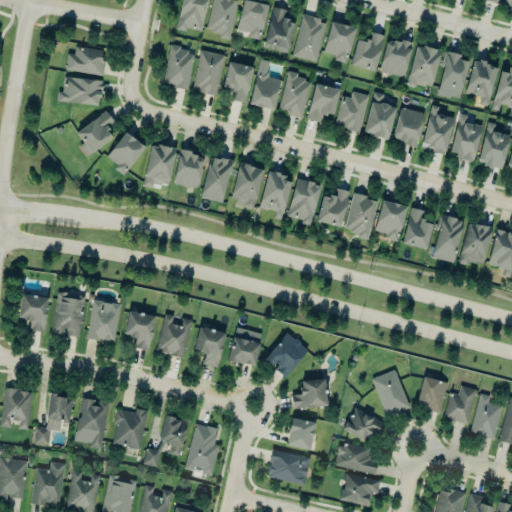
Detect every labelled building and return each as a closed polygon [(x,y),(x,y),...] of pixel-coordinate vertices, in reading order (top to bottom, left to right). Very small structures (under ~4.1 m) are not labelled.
[(207,0),(181,0),(176,27),(201,32),(207,0)] [(213,0),(207,32),(231,37),(238,0),(213,0)] [(242,0),(238,30),(249,32),(249,37),(262,39),(267,3),(246,0),(242,0)] [(263,46),(287,53),(295,23),(287,20),(290,11),(274,6),(263,46)] [(316,62),(327,21),(303,15),(292,55),(316,62)] [(336,55),(335,60),(347,62),(354,26),(329,22),(324,53),(336,55)] [(377,69),(382,34),(370,32),(369,40),(355,38),(351,66),(377,69)] [(404,77),(412,43),(388,37),(379,70),(404,77)] [(432,88),(441,50),(416,44),(407,82),(432,88)] [(106,51),(76,46),(74,54),(68,53),(65,69),(101,76),(106,51)] [(170,46),(162,83),(187,88),(195,51),(170,46)] [(217,95),(225,54),(201,49),(192,90),(217,95)] [(460,99),(467,60),(460,59),(461,53),(446,50),(438,95),(460,99)] [(482,97),(480,104),(488,106),(497,65),(473,59),(465,93),(482,97)] [(246,102),(253,66),(228,61),(223,88),(233,90),(232,100),(246,102)] [(511,107),(511,68),(508,67),(507,72),(501,70),(491,108),(499,110),(501,105),(511,107)] [(249,104),(274,109),(280,79),(268,77),(270,72),(257,69),(249,104)] [(303,116),(311,79),(287,73),(279,111),(303,116)] [(98,105),(101,80),(65,76),(62,92),(58,92),(57,101),(98,105)] [(333,115),(339,88),(315,83),(307,119),(321,122),(323,113),(333,115)] [(351,98),(343,96),(335,125),(359,131),(368,95),(352,91),(351,98)] [(364,133),(389,138),(396,102),(384,100),(385,94),(372,91),(364,133)] [(438,113),(440,107),(432,105),(421,147),(445,153),(454,118),(438,113)] [(416,146),(425,113),(400,107),(392,139),(416,146)] [(114,123),(106,110),(76,132),(84,143),(80,147),(86,156),(112,138),(106,129),(114,123)] [(468,115),(458,114),(451,155),(475,159),(481,125),(466,122),(468,115)] [(510,135),(495,131),(496,124),(487,122),(478,163),(502,168),(510,135)] [(106,156),(118,165),(115,169),(123,175),(145,147),(124,132),(106,156)] [(175,148),(151,143),(142,185),(153,188),(154,183),(167,185),(175,148)] [(204,155),(179,150),(172,183),(197,188),(204,155)] [(210,155),(200,197),(222,203),(232,161),(210,155)] [(261,167),(237,163),(231,203),(256,206),(261,167)] [(282,219),(292,177),(267,172),(259,207),(276,211),(274,218),(282,219)] [(287,218),(312,223),(320,184),(296,178),(287,218)] [(340,227),(349,191),(336,188),(334,197),(323,194),(316,220),(340,227)] [(377,199),(353,194),(345,231),(369,237),(377,199)] [(397,241),(407,206),(382,199),(374,230),(387,234),(386,238),(397,241)] [(433,224),(422,221),(425,211),(412,207),(401,242),(425,249),(433,224)] [(463,220),(442,214),(431,257),(453,262),(463,220)] [(483,266),(492,227),(467,222),(459,261),(483,266)] [(511,277),(511,239),(511,232),(494,229),(489,265),(503,267),(502,276),(511,278),(511,277)] [(79,337),(85,296),(57,292),(52,333),(79,337)] [(29,329),(42,332),(48,298),(21,293),(17,318),(31,320),(29,329)] [(88,338),(116,341),(120,303),(92,300),(88,338)] [(134,348),(150,349),(153,314),(127,311),(125,335),(135,336),(134,348)] [(191,319),(181,318),(180,325),(172,324),(174,315),(164,314),(158,352),(185,356),(191,319)] [(203,364),(217,367),(225,332),(199,326),(193,350),(205,352),(203,364)] [(262,333),(235,327),(228,360),(254,366),(262,333)] [(265,358),(277,367),(275,369),(286,377),(308,350),(286,332),(265,358)] [(374,376),(383,415),(407,409),(398,370),(374,376)] [(441,412),(447,382),(422,377),(416,407),(441,412)] [(328,405),(324,378),(300,381),(301,394),(292,395),(294,410),(328,405)] [(444,417),(468,424),(477,390),(461,385),(458,395),(451,393),(444,417)] [(27,429),(32,391),(5,388),(0,426),(14,428),(27,429)] [(471,434),(495,439),(502,405),(490,403),(492,396),(480,394),(471,434)] [(73,397),(49,395),(46,427),(36,426),(34,443),(49,445),(50,430),(60,431),(61,422),(70,423),(73,397)] [(501,441),(511,443),(511,397),(509,397),(501,441)] [(109,402),(82,398),(76,443),(103,447),(109,402)] [(112,443),(139,450),(148,411),(136,408),(135,413),(120,410),(112,443)] [(384,421),(353,409),(344,431),(367,440),(370,432),(379,435),(384,421)] [(180,456),(187,421),(165,416),(158,450),(147,448),(143,465),(162,468),(165,453),(180,456)] [(287,446),(311,449),(314,422),(290,419),(287,446)] [(187,467),(213,472),(218,446),(214,445),(218,428),(195,424),(187,467)] [(379,461),(369,459),(371,450),(340,442),(334,465),(375,475),(379,461)] [(305,485),(310,457),(272,450),(267,478),(305,485)] [(23,499),(28,461),(1,458),(0,463),(0,499),(7,501),(7,497),(23,499)] [(36,468),(32,503),(60,506),(65,464),(50,462),(49,469),(36,468)] [(67,510),(82,511),(95,511),(100,475),(86,473),(72,471),(67,510)] [(378,493),(380,481),(346,473),(340,500),(368,506),(372,492),(378,493)] [(130,511),(136,480),(109,475),(102,511),(130,511)] [(167,511),(172,492),(158,488),(145,485),(138,511),(167,511)] [(438,491),(434,511),(461,511),(464,492),(449,490),(449,492),(438,491)] [(491,511),(493,506),(483,503),(485,497),(470,493),(465,511),(491,511)] [(511,511),(511,510),(511,504),(499,501),(496,511),(497,511),(496,511),(511,511)]
